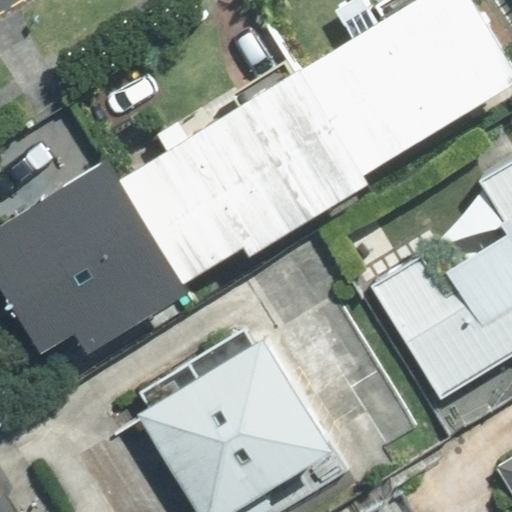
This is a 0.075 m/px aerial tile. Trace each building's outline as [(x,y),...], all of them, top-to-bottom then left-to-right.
[(469,0),(348,0),(0,216),(0,291),(42,358),(511,67),(469,0)] [(511,150),(343,264),(436,402),(511,350),(511,150)] [(248,333),(129,409),(195,511),(211,511),(319,443),(248,333)] [(511,443),(490,456),(511,493),(511,443)] [(421,511),(414,497),(384,511),(421,511)]
